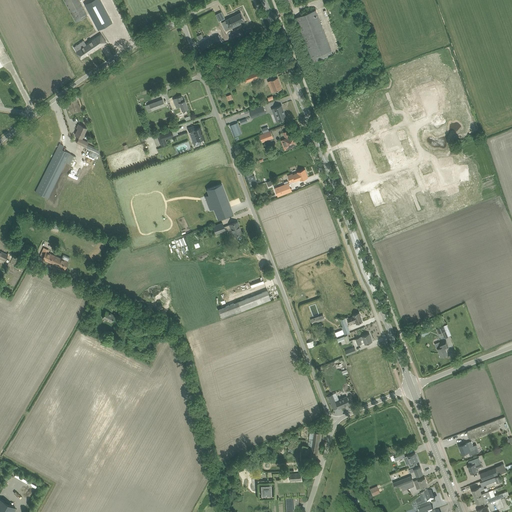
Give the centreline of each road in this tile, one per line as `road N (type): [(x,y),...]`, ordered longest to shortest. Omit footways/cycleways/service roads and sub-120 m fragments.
road 1 (unclassified): [(335,422),(179,20)]
road 2 (track): [(225,511),(175,334),(0,244)]
road 3 (secondary): [(357,247),(263,0)]
road 4 (unclassified): [(33,114),(179,20)]
road 5 (secondary): [(458,511),(411,387)]
